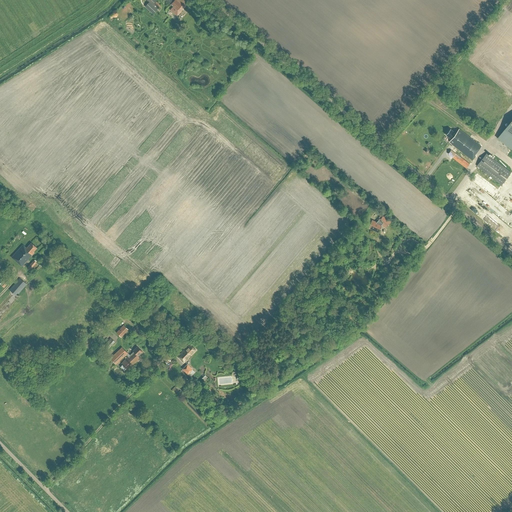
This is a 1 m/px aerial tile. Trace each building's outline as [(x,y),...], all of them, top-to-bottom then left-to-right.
[(147,0),(149,2),(145,6),(148,10),(153,14),(156,10),(158,8),(160,5),(156,2),(157,1),(156,0),(147,0)] [(177,15),(188,4),(183,0),(165,0),(170,4),(171,4),(173,6),(170,9),(177,15)] [(511,119),(498,138),(511,149),(511,119)] [(446,134),(446,135),(451,139),(449,141),(452,143),(451,144),(472,160),(475,156),(473,154),(480,145),(459,129),(456,133),(450,129),(446,134)] [(501,184),(511,172),(486,153),(477,165),(501,184)] [(456,154),(453,157),(466,168),(469,164),(456,154)] [(511,168),(511,159),(506,155),(501,160),(511,168)] [(469,180),(475,184),(480,177),(474,173),(469,180)] [(479,194),(475,199),(479,202),(484,198),(479,194)] [(381,224),(382,224),(386,227),(391,221),(387,217),(387,218),(384,216),(382,214),(377,219),(378,220),(377,221),(377,222),(372,220),(368,228),(378,232),(381,224)] [(33,251),(36,247),(31,243),(27,247),(23,244),(12,257),(22,266),(34,252),(33,251)] [(34,260),(27,267),(29,269),(36,262),(34,260)] [(8,275),(0,283),(4,287),(12,279),(8,275)] [(27,284),(20,278),(9,290),(16,296),(27,284)] [(123,325),(116,333),(121,337),(128,329),(123,325)] [(108,349),(115,341),(111,338),(104,346),(108,349)] [(184,362),(191,355),(190,354),(196,350),(190,344),(185,350),(184,349),(177,356),(184,362)] [(121,363),(123,365),(121,367),(124,370),(126,368),(128,370),(140,357),(138,355),(142,351),(137,346),(133,350),(134,351),(121,363)] [(122,347),(110,358),(116,364),(127,353),(122,347)] [(187,373),(192,368),(187,364),(182,368),(187,373)]
